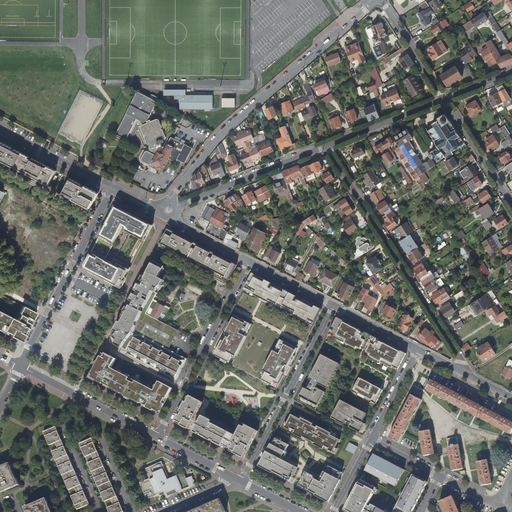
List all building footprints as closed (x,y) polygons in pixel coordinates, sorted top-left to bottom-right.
[(434,9),(442,4),(439,0),(431,0),(429,1),(434,9)] [(472,0),(463,6),(465,9),(466,9),(469,12),(475,7),(472,3),(474,1),(475,2),(478,0),(472,0)] [(422,3),(420,4),(424,10),(422,12),(421,12),(418,14),(428,29),(430,28),(433,26),(431,23),(426,16),(433,12),(426,1),(422,3)] [(488,18),(484,12),(472,20),(475,25),(476,26),(488,19),(488,18)] [(433,26),(430,28),(433,32),(437,29),(439,32),(443,29),(442,29),(449,24),(445,18),(439,22),(438,22),(433,26)] [(475,25),(472,20),(463,25),(467,30),(475,25)] [(496,22),(492,24),(496,30),(497,33),(500,31),(501,30),(496,22)] [(386,35),(380,23),(370,27),(370,28),(374,37),(372,38),(375,45),(381,43),(379,39),(386,35)] [(374,37),(370,28),(365,31),(369,39),(372,38),(374,37)] [(361,50),(358,41),(345,46),(350,60),(357,58),(359,62),(365,59),(361,50)] [(402,47),(398,42),(394,44),(397,50),(402,47)] [(436,42),(428,47),(431,52),(432,54),(430,56),(433,60),(443,53),(436,42)] [(381,43),(375,45),(372,47),(377,59),(387,53),(382,43),(381,43)] [(472,57),(477,54),(471,44),(465,47),(466,49),(459,53),(461,55),(466,63),(473,59),(472,57)] [(497,62),(501,68),(506,66),(511,63),(511,56),(510,54),(502,57),(500,54),(497,49),(494,44),(489,48),(497,62)] [(387,61),(405,50),(403,47),(402,47),(397,50),(385,58),(387,61)] [(493,64),(497,62),(489,48),(484,52),(482,53),(487,62),(491,60),(493,64)] [(338,52),(325,58),(329,66),(341,60),(338,52)] [(406,69),(407,68),(409,67),(414,64),(408,54),(399,60),(406,69)] [(411,71),(416,68),(414,64),(409,67),(407,68),(406,69),(403,71),(405,75),(411,71)] [(371,66),(368,68),(375,85),(377,88),(380,86),(373,65),(371,66)] [(462,77),(455,67),(441,76),(447,86),(462,77)] [(424,91),(414,75),(403,81),(414,97),(424,91)] [(330,80),(329,78),(314,84),(317,92),(324,89),(324,91),(329,90),(328,88),(332,86),(330,80)] [(308,96),(293,102),(294,105),(314,97),(313,94),(310,88),(309,87),(307,80),(303,82),(306,90),(308,96)] [(511,105),(511,99),(502,84),(496,86),(499,93),(503,102),(505,106),(506,108),(511,105)] [(377,88),(375,85),(368,87),(369,92),(370,93),(373,92),(377,88)] [(395,100),(396,101),(400,99),(396,89),(385,93),(386,94),(389,102),(393,101),(395,100)] [(334,96),(331,91),(315,101),(316,103),(324,98),(325,100),(327,99),(328,100),(334,96)] [(158,102),(139,92),(116,134),(126,139),(138,119),(145,122),(148,121),(149,123),(142,126),(151,145),(153,145),(154,147),(151,151),(149,149),(144,158),(165,169),(172,155),(179,159),(180,156),(187,160),(194,146),(174,136),(168,147),(165,145),(164,144),(164,142),(165,142),(166,141),(166,140),(165,140),(166,138),(169,137),(159,118),(153,121),(151,116),(158,102)] [(503,102),(499,93),(489,97),(493,106),(503,102)] [(389,102),(386,94),(381,96),(385,105),(390,103),(389,102)] [(214,109),(213,95),(186,95),(175,95),(175,99),(180,99),(180,109),(214,109)] [(486,96),(481,100),(484,106),(487,104),(489,102),(486,96)] [(315,101),(314,97),(294,105),(297,112),(300,111),(298,108),(305,105),(306,107),(315,101)] [(235,107),(235,98),(223,98),(223,107),(235,107)] [(290,100),(280,105),(284,114),(293,110),(290,100)] [(306,107),(301,110),(314,105),(316,103),(315,101),(306,107)] [(482,110),(476,101),(467,107),(473,116),(482,110)] [(314,105),(301,110),(305,118),(317,113),(314,105)] [(367,116),(369,121),(380,117),(375,105),(365,109),(367,116)] [(270,108),(266,110),(269,119),(277,116),(273,108),(270,109),(270,108)] [(354,110),(346,113),(349,122),(358,119),(354,110)] [(466,146),(446,114),(426,128),(438,147),(431,151),(432,152),(428,154),(431,159),(435,157),(438,161),(445,157),(446,159),(466,146)] [(339,117),(329,121),(333,130),(343,126),(339,116),(339,117)] [(261,158),(262,158),(265,156),(265,155),(261,146),(267,144),(266,140),(260,142),(257,136),(251,123),(248,124),(250,130),(254,139),(257,147),(258,148),(261,158)] [(283,148),(293,144),(286,127),(285,126),(280,128),(283,136),(278,138),(279,139),(277,139),(279,143),(280,143),(283,148)] [(500,130),(501,131),(505,129),(509,136),(510,135),(505,127),(500,130)] [(408,129),(394,137),(399,146),(419,176),(422,174),(427,171),(423,164),(408,141),(413,137),(408,129)] [(507,141),(510,146),(511,145),(511,140),(509,136),(505,129),(501,131),(507,141)] [(246,142),(249,141),(254,139),(250,130),(245,132),(245,131),(241,132),(246,142)] [(245,142),(246,142),(241,132),(238,133),(238,134),(233,136),(237,146),(243,143),(245,142)] [(493,135),(486,140),(488,143),(487,145),(489,149),(491,148),(492,150),(500,145),(493,135)] [(383,143),(393,160),(395,163),(398,161),(395,158),(396,157),(393,152),(389,146),(394,143),(391,137),(387,140),(383,143)] [(106,147),(108,142),(100,138),(98,143),(106,147)] [(502,144),(505,150),(506,149),(510,146),(507,141),(502,144)] [(11,148),(0,142),(0,160),(49,185),(56,171),(15,150),(14,151),(11,149),(11,148)] [(261,146),(265,155),(274,151),(270,142),(267,144),(261,146)] [(219,146),(218,146),(220,152),(221,153),(222,157),(226,155),(221,143),(220,144),(219,146)] [(244,148),(243,143),(237,146),(244,164),(249,162),(249,164),(254,162),(249,152),(246,153),(244,148)] [(383,143),(378,146),(378,145),(374,148),(378,153),(380,151),(382,154),(385,152),(386,153),(383,155),(388,164),(393,160),(383,143)] [(420,178),(419,176),(399,146),(395,149),(416,181),(420,178)] [(255,161),(257,161),(257,159),(261,158),(258,148),(252,151),(251,151),(255,161)] [(364,154),(362,148),(352,153),(354,158),(358,156),(364,154)] [(500,156),(499,157),(502,161),(503,161),(505,164),(511,159),(511,158),(508,151),(506,149),(505,150),(499,154),(500,156)] [(228,164),(230,170),(239,167),(238,163),(240,163),(238,160),(237,160),(234,154),(229,156),(231,162),(228,164)] [(458,166),(452,158),(445,162),(446,164),(449,168),(450,170),(458,166)] [(467,180),(478,174),(472,164),(476,161),(474,158),(468,162),(470,165),(465,168),(469,175),(467,176),(468,177),(466,178),(467,180)] [(435,165),(431,159),(423,164),(427,171),(435,165)] [(319,161),(310,165),(313,174),(323,170),(319,161)] [(381,164),(380,161),(370,168),(372,170),(381,164)] [(214,174),(215,175),(224,171),(220,162),(217,163),(211,166),(209,166),(213,175),(214,174)] [(313,174),(310,165),(301,169),(305,177),(313,174)] [(398,167),(408,183),(412,182),(401,165),(398,167)] [(304,181),(298,166),(289,169),(292,175),(293,178),(296,177),(299,176),(302,182),(304,181)] [(202,174),(199,169),(191,180),(195,188),(201,186),(200,184),(205,182),(202,174)] [(292,175),(289,169),(282,172),(282,173),(284,178),(286,183),(291,181),(289,176),(292,175)] [(372,170),(363,175),(366,179),(370,186),(378,180),(372,170)] [(327,183),(334,178),(329,171),(322,175),(327,183)] [(478,177),(478,176),(468,183),(473,190),(483,184),(480,180),(481,179),(479,177),(478,177)] [(467,180),(466,178),(463,180),(461,179),(460,177),(456,179),(458,182),(455,183),(457,187),(464,183),(467,180)] [(98,193),(98,192),(84,185),(84,186),(80,184),(81,184),(70,178),(65,186),(66,186),(63,194),(90,208),(94,200),(94,201),(98,193)] [(286,187),(282,180),(272,184),(276,191),(286,187)] [(370,186),(371,188),(380,183),(378,180),(370,186)] [(329,183),(323,187),(320,189),(319,189),(326,201),(335,195),(331,188),(331,187),(329,183)] [(265,186),(255,192),(260,202),(269,197),(269,196),(271,195),(265,186)] [(376,190),(370,194),(371,196),(370,197),(372,201),(373,200),(375,203),(382,198),(376,190)] [(453,192),(452,190),(449,192),(451,195),(448,196),(450,199),(452,198),(455,202),(460,199),(458,197),(456,198),(453,192)] [(491,198),(486,190),(478,195),(483,203),(491,198)] [(242,196),(247,205),(256,200),(251,191),(242,196)] [(236,194),(231,197),(237,207),(243,203),(239,197),(238,198),(236,194)] [(237,207),(231,197),(230,198),(228,196),(226,198),(227,200),(224,201),(228,207),(229,206),(232,211),(237,208),(237,207)] [(435,201),(437,204),(445,200),(443,196),(435,201)] [(472,201),(470,196),(468,198),(464,200),(463,201),(464,201),(466,204),(466,205),(472,201)] [(343,209),(349,205),(348,204),(350,202),(348,198),(336,205),(338,209),(342,206),(343,209)] [(377,206),(380,210),(388,205),(385,201),(377,206)] [(480,208),(479,208),(482,213),(485,218),(494,212),(488,203),(480,208)] [(351,207),(349,205),(343,209),(339,212),(343,218),(353,211),(351,207)] [(388,205),(380,210),(382,213),(383,213),(385,212),(386,215),(392,211),(388,205)] [(132,268),(114,259),(111,264),(107,262),(107,261),(105,260),(123,226),(127,228),(127,229),(135,234),(143,238),(150,225),(130,215),(116,208),(101,236),(102,236),(85,269),(121,289),(123,286),(122,286),(132,268)] [(222,241),(227,244),(229,240),(226,238),(228,234),(226,233),(226,231),(223,229),(221,227),(226,218),(222,216),(224,212),(216,208),(209,221),(211,222),(208,227),(205,232),(222,241)] [(386,215),(383,216),(387,222),(385,223),(389,230),(397,225),(393,218),(396,216),(392,211),(386,215)] [(313,215),(302,222),(304,224),(305,225),(309,222),(310,223),(316,219),(313,215)] [(508,223),(503,215),(495,220),(500,228),(508,223)] [(357,228),(350,216),(344,219),(347,223),(343,225),(350,236),(353,234),(351,232),(357,228)] [(275,235),(282,220),(269,219),(268,219),(268,223),(271,225),(269,231),(275,235)] [(408,222),(406,223),(412,232),(414,231),(408,222)] [(239,237),(245,240),(251,229),(241,223),(236,232),(240,234),(239,237)] [(401,241),(404,239),(409,236),(413,233),(412,232),(406,223),(397,229),(395,231),(401,241)] [(144,241),(152,226),(150,225),(143,238),(135,234),(134,236),(144,241)] [(259,251),(262,246),(263,242),(266,236),(262,234),(263,232),(253,228),(248,240),(250,241),(247,246),(254,249),(253,250),(258,252),(258,250),(259,251)] [(165,233),(160,244),(229,279),(235,268),(236,265),(168,229),(166,232),(165,233)] [(235,235),(226,231),(226,233),(228,234),(229,235),(228,238),(232,241),(235,235)] [(229,240),(227,244),(234,248),(237,243),(232,241),(228,238),(229,235),(228,234),(226,238),(229,240)] [(325,243),(318,236),(316,240),(318,243),(318,244),(321,247),(325,243)] [(400,242),(407,254),(417,248),(409,236),(404,239),(401,241),(400,242)] [(356,259),(374,248),(374,246),(373,244),(372,244),(370,242),(371,241),(369,239),(367,239),(366,239),(366,238),(364,238),(363,239),(362,239),(361,237),(359,237),(358,238),(357,240),(358,242),(357,242),(356,244),(357,246),(359,246),(360,248),(359,249),(358,248),(357,249),(357,250),(356,253),(357,253),(356,259)] [(490,255),(499,249),(491,237),(482,242),(490,255)] [(425,243),(417,248),(421,253),(426,249),(427,247),(425,243)] [(268,249),(263,258),(268,260),(268,259),(275,263),(279,254),(280,252),(280,251),(278,249),(279,248),(275,246),(274,249),(273,251),(272,251),(268,249)] [(417,248),(407,254),(413,263),(422,257),(417,248)] [(341,257),(333,250),(331,253),(334,256),(333,257),(337,262),(341,257)] [(462,255),(466,262),(471,258),(467,252),(466,253),(464,254),(462,255)] [(374,274),(384,268),(381,265),(382,264),(379,259),(379,260),(376,256),(367,262),(374,274)] [(285,267),(298,274),(298,273),(301,268),(297,265),(298,263),(292,260),(289,258),(285,267)] [(342,258),(339,261),(344,267),(348,264),(342,258)] [(159,277),(164,267),(154,261),(151,267),(146,271),(109,341),(126,350),(128,346),(130,347),(128,351),(135,355),(136,353),(138,354),(137,356),(145,360),(146,358),(148,359),(147,361),(155,365),(155,363),(157,364),(157,366),(164,370),(165,368),(167,369),(166,371),(174,375),(175,373),(177,375),(176,378),(178,379),(188,359),(169,349),(178,330),(158,320),(161,314),(166,316),(170,309),(153,300),(157,293),(153,291),(155,288),(158,289),(161,285),(164,280),(159,277)] [(310,261),(305,271),(313,276),(319,266),(318,265),(310,261)] [(482,261),(476,265),(483,277),(489,273),(482,261)] [(414,268),(418,274),(425,270),(421,263),(414,268)] [(338,277),(325,270),(320,281),(325,284),(326,283),(333,287),(338,277)] [(418,274),(422,281),(429,276),(432,274),(430,270),(427,272),(425,270),(418,274)] [(322,309),(253,273),(245,288),(256,293),(254,295),(268,302),(269,300),(295,314),(294,316),(313,326),(322,309)] [(390,283),(387,286),(382,290),(377,284),(378,283),(373,276),(369,280),(371,283),(370,284),(374,288),(378,291),(383,295),(390,291),(394,288),(390,283)] [(422,287),(424,289),(433,283),(431,281),(429,276),(422,281),(425,285),(422,287)] [(345,282),(342,280),(335,292),(339,295),(348,300),(354,288),(345,283),(345,282)] [(427,289),(430,293),(436,289),(433,284),(438,281),(437,280),(433,283),(424,289),(425,290),(427,289)] [(431,296),(438,306),(444,302),(450,298),(448,295),(443,288),(431,296)] [(464,294),(462,290),(454,295),(456,299),(464,294)] [(366,302),(370,296),(361,291),(358,298),(366,302)] [(68,295),(61,310),(97,311),(98,308),(68,295)] [(491,305),(485,295),(471,304),(477,313),(491,305)] [(366,302),(364,307),(372,311),(378,300),(370,296),(366,302)] [(295,314),(269,300),(268,302),(294,316),(295,314)] [(396,310),(383,303),(379,311),(392,318),(396,310)] [(455,311),(449,303),(441,308),(447,317),(455,311)] [(497,322),(508,316),(504,310),(500,313),(495,305),(486,311),(490,316),(492,314),(497,322)] [(21,306),(18,314),(31,321),(36,313),(21,306)] [(26,322),(0,309),(0,327),(2,328),(9,331),(13,334),(19,336),(26,322)] [(404,315),(402,318),(404,319),(400,326),(407,330),(413,319),(410,317),(411,316),(408,312),(404,315)] [(236,313),(214,355),(229,362),(233,355),(236,356),(247,334),(245,333),(251,321),(236,313)] [(398,369),(407,354),(384,342),(383,343),(380,342),(381,340),(363,331),(362,332),(359,331),(360,329),(337,317),(329,333),(335,336),(334,337),(356,349),(357,347),(361,349),(362,348),(367,351),(367,352),(371,354),(370,356),(392,368),(393,366),(398,369)] [(454,326),(456,330),(463,325),(461,321),(454,326)] [(433,346),(439,340),(433,335),(430,332),(426,328),(419,336),(424,340),(432,347),(433,346)] [(262,380),(277,387),(298,346),(284,338),(278,350),(275,348),(263,370),(266,372),(262,380)] [(441,343),(439,340),(433,346),(436,349),(441,343)] [(496,353),(488,342),(477,349),(479,352),(477,354),(483,362),(496,353)] [(115,356),(102,354),(92,376),(159,411),(171,387),(159,380),(154,388),(136,379),(129,376),(111,364),(115,356)] [(327,388),(340,364),(322,355),(297,400),(315,410),(325,392),(316,387),(318,384),(327,388)] [(511,376),(511,370),(506,367),(502,375),(510,380),(511,376)] [(383,390),(360,378),(353,391),(358,394),(357,396),(371,403),(372,402),(376,404),(383,390)] [(511,433),(511,430),(511,422),(431,380),(427,389),(511,433)] [(204,399),(190,392),(180,409),(175,419),(188,426),(204,399)] [(412,395),(390,437),(399,441),(401,436),(421,400),(412,395)] [(341,400),(332,418),(360,433),(365,424),(363,422),(367,414),(341,400)] [(213,416),(204,412),(194,430),(244,454),(259,428),(242,421),(237,433),(211,422),(213,416)] [(303,439),(307,441),(328,452),(329,450),(333,453),(336,448),(340,440),(331,435),(332,434),(327,431),(303,419),(299,416),(298,418),(292,415),(288,423),(285,427),(290,430),(294,432),(293,434),(302,439),(303,439)] [(54,428),(43,433),(77,510),(88,505),(84,496),(81,489),(77,481),(74,473),(70,465),(67,457),(63,449),(59,439),(56,431),(54,428)] [(435,453),(430,429),(420,431),(425,455),(435,453)] [(286,478),(291,481),(298,467),(287,462),(283,460),(286,456),(287,452),(286,451),(289,445),(281,441),(276,438),(273,445),(271,444),(260,467),(284,479),(284,477),(286,478)] [(94,448),(92,440),(79,445),(108,511),(123,511),(121,506),(118,500),(114,494),(110,484),(106,477),(101,466),(97,457),(94,448)] [(358,447),(350,443),(346,450),(354,454),(358,447)] [(463,467),(458,444),(448,446),(453,470),(463,467)] [(404,470),(374,454),(365,471),(387,482),(396,487),(404,470)] [(491,482),(486,459),(476,461),(481,484),(491,482)] [(184,473),(169,479),(168,478),(169,478),(169,476),(168,472),(166,472),(164,469),(165,467),(163,463),(161,462),(157,464),(157,465),(153,467),(151,466),(147,468),(146,469),(147,472),(149,472),(150,474),(149,475),(150,478),(149,479),(147,480),(147,481),(145,482),(144,481),(141,482),(141,484),(143,488),(144,489),(146,492),(145,494),(147,498),(149,499),(153,497),(153,495),(157,494),(159,495),(162,493),(163,491),(166,490),(168,493),(169,496),(178,492),(196,484),(193,476),(187,479),(184,473)] [(0,492),(18,485),(9,463),(0,467),(0,492)] [(306,472),(300,485),(304,488),(306,489),(305,490),(329,503),(341,480),(339,479),(342,473),(326,465),(323,471),(324,472),(323,476),(320,480),(316,477),(306,472)] [(361,481),(346,510),(350,511),(351,511),(412,511),(413,510),(412,509),(414,505),(415,506),(419,498),(420,496),(421,496),(428,482),(413,474),(393,511),(386,511),(372,504),(370,507),(368,505),(377,488),(372,486),(364,482),(364,483),(361,481)] [(351,511),(350,511),(346,510),(361,481),(364,483),(364,482),(361,480),(360,481),(345,510),(346,511),(351,511)] [(441,511),(461,511),(456,500),(454,501),(451,497),(438,503),(441,511)] [(51,511),(46,499),(25,508),(26,511),(51,511)] [(224,511),(219,500),(212,503),(196,510),(191,511),(224,511)]
